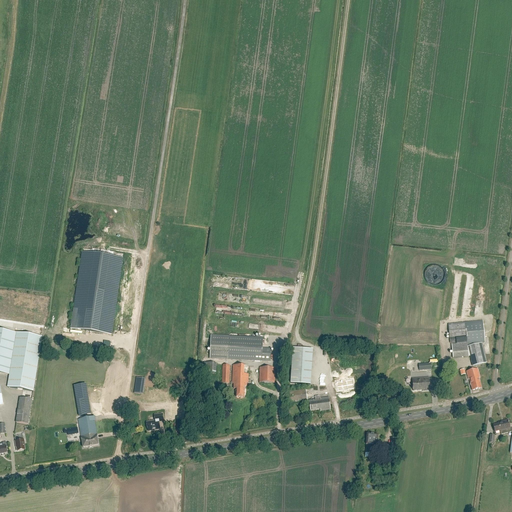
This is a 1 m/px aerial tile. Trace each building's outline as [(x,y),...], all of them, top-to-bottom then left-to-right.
[(181,251),(180,232),(163,232),(163,252),(181,251)] [(71,328),(113,334),(123,257),(115,256),(116,252),(110,251),(109,254),(100,253),(101,249),(94,248),(93,253),(82,251),(78,286),(76,286),(71,328)] [(156,285),(147,367),(150,368),(150,365),(165,366),(173,286),(156,285)] [(34,308),(34,303),(0,298),(0,315),(32,320),(32,315),(36,315),(37,308),(34,308)] [(467,343),(467,345),(481,343),(482,343),(485,343),(483,321),(448,325),(450,343),(456,342),(456,344),(460,343),(467,343)] [(33,391),(42,337),(0,330),(0,372),(10,374),(8,387),(33,391)] [(271,349),(262,348),(262,339),(211,336),(210,359),(270,361),(271,349)] [(468,357),(467,347),(467,345),(467,343),(460,343),(456,344),(452,344),(453,358),(468,357)] [(314,350),(294,349),(291,384),(311,386),(314,350)] [(216,373),(216,364),(204,363),(203,372),(216,373)] [(249,371),(249,366),(233,366),(232,384),(234,384),(234,389),(236,389),(235,398),(244,398),(245,387),(246,387),(247,383),(248,383),(248,375),(247,375),(247,371),(249,371)] [(275,383),(275,368),(260,368),(260,383),(275,383)] [(120,409),(124,371),(109,369),(105,402),(104,402),(104,408),(120,409)] [(481,388),(479,378),(480,378),(477,369),(466,371),(468,380),(469,379),(472,391),(481,388)] [(430,391),(429,377),(412,379),(413,391),(423,390),(423,391),(430,391)] [(134,393),(143,395),(145,379),(137,378),(134,393)] [(79,417),(88,416),(82,385),(74,386),(79,417)] [(288,403),(307,401),(306,390),(286,392),(288,403)] [(319,398),(319,396),(315,396),(316,400),(309,401),(310,411),(321,409),(321,411),(330,410),(328,397),(319,398)] [(28,425),(32,400),(20,398),(16,423),(28,425)] [(148,431),(160,429),(159,422),(164,421),(162,414),(155,416),(156,421),(147,423),(148,431)] [(89,447),(93,447),(93,446),(99,445),(96,432),(97,432),(94,417),(78,419),(83,448),(89,447)] [(500,432),(510,429),(508,420),(498,423),(498,424),(493,425),(494,432),(500,431),(500,432)] [(511,428),(510,429),(500,432),(501,435),(511,431),(511,435),(510,453),(511,453),(511,428)] [(377,446),(378,435),(367,434),(366,445),(366,453),(373,454),(374,446),(377,446)] [(25,446),(24,440),(15,441),(16,445),(17,451),(25,450),(24,446),(25,446)]
